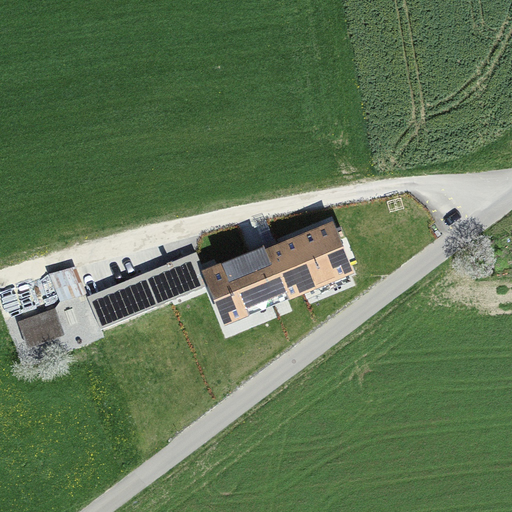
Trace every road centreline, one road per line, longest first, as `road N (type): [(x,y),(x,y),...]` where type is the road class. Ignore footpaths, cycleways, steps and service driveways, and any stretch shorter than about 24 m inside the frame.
road 1 (unclassified): [(93,511),(511,195)]
road 2 (track): [(511,191),(411,185),(50,261)]
